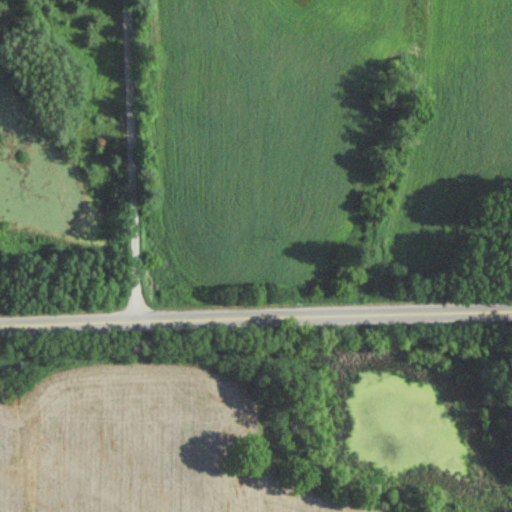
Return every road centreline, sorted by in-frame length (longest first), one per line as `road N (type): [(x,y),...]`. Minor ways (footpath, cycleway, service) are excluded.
road 1 (residential): [(0,326),(511,309)]
road 2 (residential): [(141,321),(133,0)]
